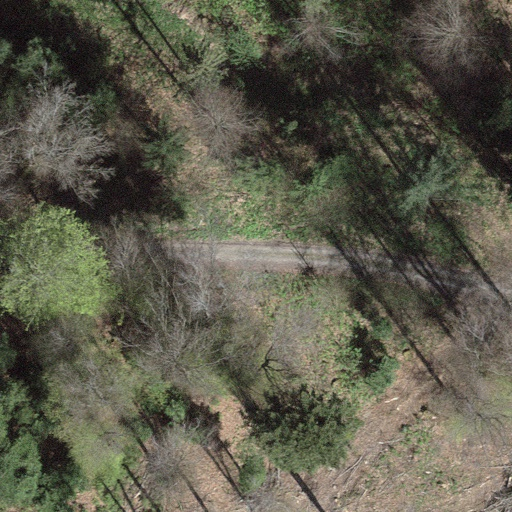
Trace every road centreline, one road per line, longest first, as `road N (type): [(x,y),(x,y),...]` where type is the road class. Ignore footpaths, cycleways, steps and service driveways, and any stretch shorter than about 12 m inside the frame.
road 1 (track): [(77,0),(457,190),(501,293)]
road 2 (track): [(0,257),(351,252),(511,297)]
